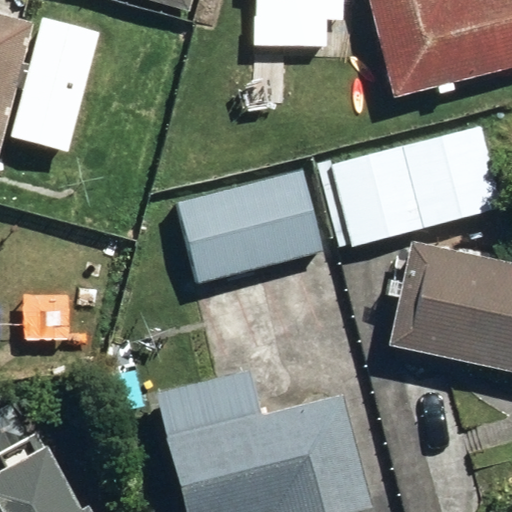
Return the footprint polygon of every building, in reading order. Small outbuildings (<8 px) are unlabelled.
[(147,0),(193,12),(195,0),(147,0)] [(511,0),(353,0),(379,98),(511,63),(511,0)] [(100,26),(35,8),(32,20),(4,125),(68,142),(100,26)] [(0,99),(20,24),(0,18),(0,99)] [(319,165),(340,247),(493,206),(470,125),(319,165)] [(164,204),(185,283),(313,249),(291,170),(164,204)] [(373,348),(511,376),(511,267),(395,243),(373,348)] [(55,356),(34,358),(36,379),(57,378),(55,356)] [(97,377),(104,413),(135,406),(128,372),(97,377)] [(140,394),(166,511),(348,511),(356,510),(332,399),(247,417),(237,372),(140,394)] [(0,511),(67,511),(26,434),(0,447),(0,511)]
